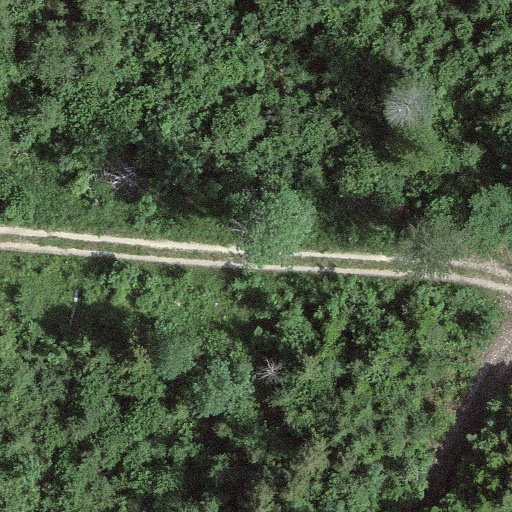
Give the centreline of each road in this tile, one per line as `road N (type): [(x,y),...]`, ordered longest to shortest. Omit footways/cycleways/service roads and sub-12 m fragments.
road 1 (track): [(511,294),(455,277),(0,247)]
road 2 (track): [(511,350),(423,511)]
